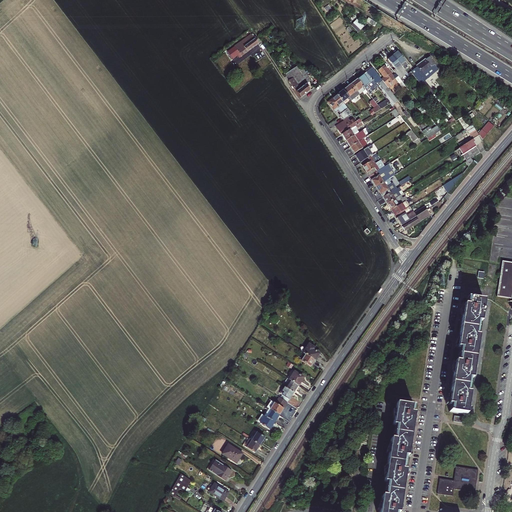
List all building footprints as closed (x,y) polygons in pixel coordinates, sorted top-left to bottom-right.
[(352,25),(359,32),(365,26),(358,18),(352,25)] [(255,39),(251,34),(227,52),(231,57),(255,39)] [(242,56),(258,44),(255,39),(231,57),(233,59),(238,56),(240,54),(241,55),(242,56)] [(403,68),(408,65),(405,62),(398,52),(393,56),(403,68)] [(393,56),(388,59),(396,69),(393,71),(396,74),(400,79),(407,74),(403,68),(393,56)] [(430,56),(426,59),(417,66),(417,67),(415,69),(424,80),(438,69),(432,59),(430,56)] [(224,68),(233,80),(239,76),(229,64),(224,68)] [(396,82),(402,88),(405,85),(400,79),(396,74),(393,76),(384,65),(378,71),(384,78),(381,80),(388,89),(396,82)] [(289,81),(300,98),(310,91),(306,84),(309,82),(310,83),(311,80),(303,69),(299,69),(297,66),(286,74),(290,80),(289,81)] [(375,84),(378,82),(394,103),(398,101),(388,89),(381,80),(372,68),(366,72),(373,81),(375,84)] [(415,69),(411,72),(430,96),(434,93),(424,80),(415,69)] [(365,90),(367,92),(370,91),(369,89),(370,88),(368,85),(373,81),(366,72),(357,79),(365,90)] [(362,92),(365,90),(357,79),(351,84),(359,94),(362,92)] [(354,99),(359,94),(351,84),(343,90),(349,98),(351,101),(354,99)] [(337,95),(343,102),(349,98),(343,90),(337,95)] [(339,115),(343,120),(352,114),(343,102),(337,95),(328,102),(336,112),(338,111),(340,114),(339,115)] [(369,102),(374,108),(371,110),(374,114),(381,109),(378,106),(375,102),(373,99),(369,102)] [(381,109),(390,103),(387,99),(378,106),(381,109)] [(391,112),(396,118),(400,115),(395,109),(392,111),(391,112)] [(439,114),(434,118),(438,123),(443,119),(439,114)] [(401,123),(404,121),(400,115),(396,118),(386,124),(388,127),(399,120),(401,123)] [(337,128),(341,134),(350,129),(355,126),(362,122),(360,119),(354,123),(353,122),(351,123),(349,121),(337,128)] [(341,124),(337,127),(337,128),(349,121),(348,119),(341,124)] [(478,134),(482,140),(487,134),(494,126),(489,122),(478,134)] [(422,131),(427,139),(440,131),(435,123),(422,131)] [(472,125),(466,129),(473,140),(473,139),(479,136),(472,125)] [(350,129),(354,136),(359,132),(357,129),(355,126),(350,129)] [(350,129),(342,135),(346,141),(354,136),(350,129)] [(346,141),(350,147),(363,139),(366,137),(362,130),(359,132),(354,136),(346,141)] [(411,139),(416,136),(411,130),(407,133),(406,133),(411,139)] [(350,147),(354,154),(367,145),(363,139),(350,147)] [(473,140),(459,149),(463,155),(476,147),(473,143),(474,142),(473,139),(473,140)] [(355,155),(360,163),(371,156),(372,155),(368,147),(355,155)] [(463,155),(467,161),(471,158),(480,153),(476,147),(463,155)] [(375,163),(371,156),(360,163),(364,169),(375,163)] [(364,169),(369,177),(385,167),(381,160),(375,164),(375,163),(364,169)] [(385,167),(369,177),(376,187),(383,183),(388,179),(391,178),(394,175),(393,173),(382,180),(379,176),(390,168),(389,166),(392,164),(391,163),(385,167)] [(443,186),(447,193),(463,174),(463,173),(443,186)] [(383,183),(376,187),(383,198),(396,189),(399,187),(401,186),(400,184),(395,186),(388,190),(383,183)] [(387,204),(401,195),(399,192),(401,190),(399,187),(396,189),(383,198),(387,204)] [(387,204),(391,210),(405,201),(407,200),(405,196),(402,198),(401,195),(387,204)] [(391,210),(395,217),(404,211),(409,208),(407,205),(408,205),(405,201),(391,210)] [(395,217),(401,226),(416,216),(420,214),(417,209),(408,216),(404,211),(395,217)] [(417,217),(402,227),(404,231),(430,215),(426,210),(420,214),(416,216),(417,217)] [(511,302),(511,263),(502,262),(497,297),(509,299),(511,299),(511,302)] [(456,361),(454,361),(447,403),(450,404),(449,411),(465,414),(466,407),(468,396),(469,392),(467,392),(466,392),(468,378),(469,378),(471,378),(472,374),(474,363),(475,351),(477,340),(478,335),(476,335),(474,335),(476,321),(478,322),(480,322),(481,318),(482,307),(484,300),(467,297),(466,304),(463,304),(456,347),(459,348),(456,361)] [(303,353),(315,360),(319,354),(313,350),(314,348),(309,344),(303,353)] [(303,353),(299,359),(311,367),(312,364),(315,360),(303,353)] [(289,380),(299,386),(304,378),(295,372),(289,380)] [(299,386),(289,380),(287,378),(285,382),(288,384),(285,388),(294,393),(299,386)] [(287,402),(294,393),(285,388),(285,387),(281,393),(282,395),(280,398),(287,402)] [(268,408),(279,415),(288,403),(287,402),(280,398),(279,397),(275,403),(271,401),(267,407),(268,408)] [(381,499),(380,509),(379,511),(398,511),(405,471),(402,470),(405,456),(407,457),(413,414),(412,414),(413,407),(396,404),(395,411),(393,422),(393,426),(395,426),(396,426),(394,440),(393,440),(390,439),(390,443),(388,454),(386,468),(384,478),(384,482),(386,483),(388,483),(386,497),(384,496),(382,496),(381,499)] [(277,418),(279,415),(268,408),(263,415),(275,423),(277,418)] [(260,423),(270,430),(273,426),(274,424),(275,423),(263,415),(262,414),(260,418),(262,420),(260,423)] [(250,439),(260,446),(265,438),(257,433),(254,437),(252,435),(250,439)] [(243,445),(255,453),(258,449),(260,446),(250,439),(246,444),(244,443),(243,445)] [(223,454),(237,463),(242,454),(228,445),(223,454)] [(209,471),(216,461),(213,459),(207,469),(209,471)] [(228,477),(232,471),(216,461),(209,471),(225,481),(228,477)] [(477,469),(455,466),(454,478),(453,481),(452,489),(474,491),(477,469)] [(185,491),(192,481),(184,474),(181,473),(170,492),(175,495),(177,494),(180,488),(185,491)] [(453,481),(440,479),(438,494),(441,494),(451,496),(452,489),(453,481)] [(222,500),(229,493),(215,483),(213,485),(211,484),(206,490),(222,500)]
